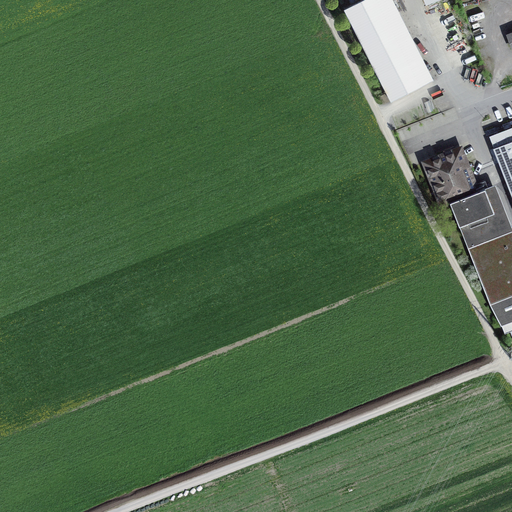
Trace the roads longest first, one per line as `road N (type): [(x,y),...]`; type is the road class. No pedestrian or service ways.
road 1 (track): [(320,0),(511,376)]
road 2 (track): [(120,511),(511,358)]
